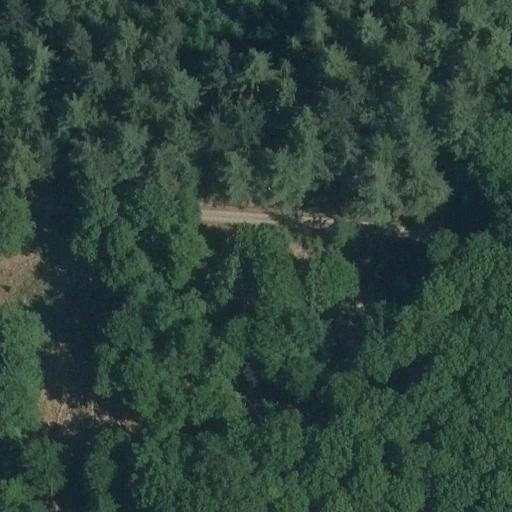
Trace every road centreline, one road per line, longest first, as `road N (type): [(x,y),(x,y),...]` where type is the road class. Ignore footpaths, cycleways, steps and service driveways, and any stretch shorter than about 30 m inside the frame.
road 1 (track): [(447,251),(0,215)]
road 2 (track): [(447,251),(356,372),(305,425),(161,511)]
road 3 (track): [(511,117),(447,251)]
